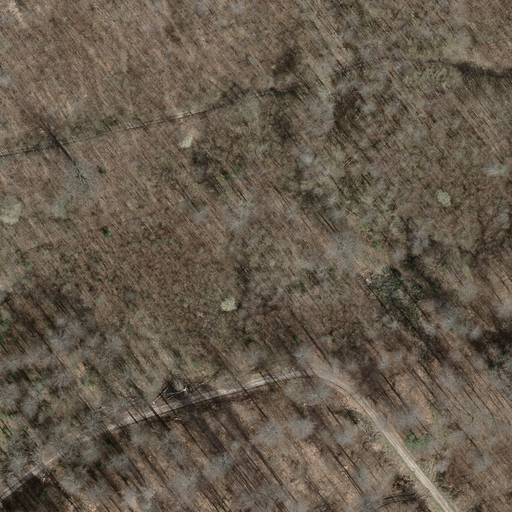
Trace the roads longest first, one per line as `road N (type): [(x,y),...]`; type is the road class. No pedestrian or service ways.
road 1 (track): [(448,511),(350,390),(325,375),(299,374),(81,439),(0,496)]
road 2 (track): [(511,73),(390,58),(0,153)]
